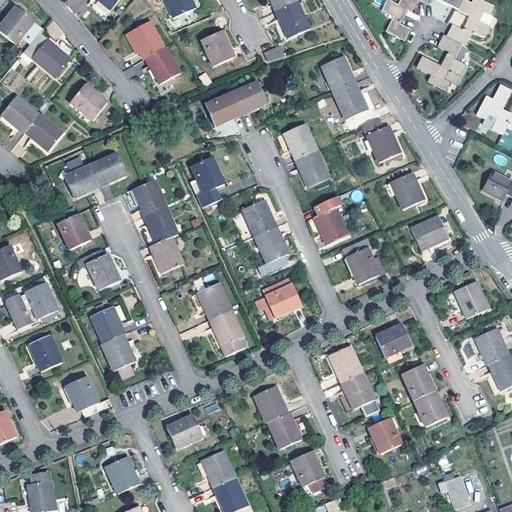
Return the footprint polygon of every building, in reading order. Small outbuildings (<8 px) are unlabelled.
[(118,0),(98,0),(111,10),(118,0)] [(195,8),(191,0),(158,0),(167,20),(172,18),(195,8)] [(297,3),(296,0),(269,0),(275,13),(297,3)] [(403,41),(409,30),(400,25),(406,11),(410,13),(416,0),(400,0),(397,5),(387,0),(381,12),(393,18),(386,32),(403,41)] [(457,10),(462,0),(417,0),(428,5),(430,0),(437,0),(454,9),(457,10)] [(464,0),(462,0),(457,10),(469,17),(461,31),(452,26),(446,37),(461,45),(464,46),(472,32),(483,38),(489,26),(479,21),(483,13),(488,15),(492,6),(479,0),(471,0),(471,3),(464,0)] [(297,3),(275,13),(287,39),(309,30),(297,3)] [(21,38),(29,45),(38,34),(41,29),(16,8),(0,27),(0,32),(15,45),(21,38)] [(44,28),(55,41),(64,34),(53,21),(44,28)] [(145,60),(165,49),(150,22),(128,33),(143,60),(145,60)] [(233,58),(222,32),(201,42),(205,50),(208,59),(212,67),(233,58)] [(70,60),(38,34),(29,45),(23,52),(55,78),(70,60)] [(453,60),(461,45),(446,37),(443,35),(437,46),(447,52),(440,66),(422,57),(416,68),(430,76),(427,82),(445,91),(449,83),(454,86),(465,65),(453,60)] [(165,49),(145,60),(159,85),(180,73),(166,48),(165,49)] [(276,48),(263,54),(267,62),(280,58),(276,48)] [(208,59),(205,50),(199,53),(203,61),(208,59)] [(355,85),(343,57),(321,67),(333,94),(355,85)] [(34,86),(45,76),(36,67),(26,77),(34,86)] [(209,82),(204,73),(199,76),(204,85),(209,82)] [(358,83),(360,88),(371,83),(369,78),(358,83)] [(231,94),(240,116),(267,104),(257,82),(231,94)] [(106,103),(84,85),(70,104),(92,121),(106,103)] [(355,85),(333,94),(345,120),(367,110),(355,85)] [(511,114),(502,109),(511,92),(500,86),(492,100),(486,96),(476,115),(484,119),(487,114),(496,119),(490,129),(502,134),(505,128),(511,131),(511,114)] [(240,116),(231,94),(205,105),(214,128),(240,116)] [(25,133),(39,115),(16,97),(1,115),(24,134),(25,133)] [(145,106),(135,109),(139,119),(149,115),(145,106)] [(39,115),(25,133),(48,152),(63,133),(40,114),(39,115)] [(295,161),(317,152),(305,125),(283,135),(295,161)] [(400,153),(388,127),(366,136),(378,163),(400,153)] [(317,152),(295,161),(307,189),(329,179),(317,152)] [(126,176),(116,154),(90,165),(100,187),(126,176)] [(191,168),(197,181),(190,184),(196,197),(202,209),(219,202),(214,190),(224,185),(212,159),(191,168)] [(90,165),(82,169),(79,162),(70,166),(73,173),(64,177),(74,200),(100,187),(90,165)] [(511,199),(511,182),(492,172),(481,191),(502,202),(506,196),(511,199)] [(423,201),(411,175),(390,184),(402,211),(423,201)] [(145,217),(168,208),(156,180),(145,184),(129,192),(136,207),(140,206),(141,210),(145,217)] [(313,219),(307,222),(317,242),(323,239),(326,246),(347,236),(336,210),(340,208),(336,199),(313,209),(317,218),(313,219)] [(254,238),(277,228),(264,201),(242,211),(254,238)] [(168,208),(145,217),(157,245),(171,239),(180,235),(168,208)] [(91,241),(78,215),(67,220),(57,225),(70,251),(91,241)] [(447,239),(437,217),(411,229),(421,251),(447,239)] [(277,228),(254,238),(266,265),(289,254),(277,228)] [(183,265),(171,239),(157,245),(149,248),(161,275),(183,265)] [(365,240),(342,250),(358,285),(377,276),(378,277),(383,275),(375,257),(371,260),(366,250),(369,249),(365,240)] [(21,272),(10,246),(0,250),(0,281),(0,282),(21,272)] [(104,258),(100,250),(78,261),(82,269),(87,267),(98,291),(120,281),(108,256),(104,258)] [(197,291),(204,288),(201,278),(194,280),(197,291)] [(454,292),(461,309),(466,319),(487,309),(475,283),(454,292)] [(59,310),(47,284),(25,294),(26,296),(32,310),(36,320),(59,310)] [(231,311),(219,284),(197,294),(209,321),(231,311)] [(265,297),(276,320),(301,307),(291,286),(265,297)] [(461,309),(454,292),(448,295),(455,311),(461,309)] [(32,310),(26,296),(20,298),(19,296),(7,302),(5,305),(17,332),(32,325),(27,312),(32,310)] [(276,320),(265,297),(260,300),(264,310),(270,322),(276,320)] [(260,312),(264,310),(260,300),(255,303),(260,312)] [(92,318),(103,344),(123,335),(125,334),(113,308),(92,318)] [(231,311),(209,321),(225,356),(244,348),(241,339),(244,338),(231,311)] [(180,334),(183,341),(209,329),(206,322),(180,334)] [(411,347),(401,326),(376,337),(385,358),(411,347)] [(488,365),(509,356),(496,330),(474,339),(487,366),(488,365)] [(103,344),(102,345),(114,371),(118,370),(131,364),(135,362),(127,343),(123,335),(103,344)] [(62,363),(51,337),(29,346),(33,355),(41,372),(62,363)] [(340,384),(363,374),(351,348),(329,358),(340,384)] [(509,356),(488,365),(500,392),(511,386),(511,361),(509,356)] [(131,364),(118,370),(123,381),(137,375),(131,364)] [(435,393),(423,367),(401,376),(413,403),(435,393)] [(65,387),(87,378),(84,372),(58,384),(60,390),(65,387)] [(363,374),(340,384),(352,410),(375,400),(363,374)] [(99,403),(87,378),(65,387),(77,413),(81,411),(85,417),(111,406),(108,399),(99,403)] [(266,423),(287,414),(275,388),(254,397),(266,424),(266,423)] [(435,393),(413,403),(424,428),(446,418),(435,393)] [(340,397),(346,411),(350,409),(344,395),(340,397)] [(205,408),(207,414),(219,409),(216,403),(205,408)] [(0,444),(16,438),(5,412),(0,413),(0,444)] [(287,414),(266,423),(279,450),(301,440),(289,413),(287,414)] [(202,437),(193,416),(166,428),(176,449),(202,437)] [(401,445),(389,419),(368,429),(379,455),(401,445)] [(235,479),(223,452),(201,461),(213,489),(235,479)] [(307,495),(321,489),(317,481),(323,479),(324,478),(312,452),(291,462),(302,488),(304,487),(307,495)] [(118,494),(139,485),(127,458),(106,468),(118,494)] [(453,474),(443,478),(454,511),(471,505),(461,477),(455,479),(453,474)] [(235,479),(213,489),(223,511),(231,511),(247,505),(235,479)] [(326,487),(323,479),(317,481),(321,489),(326,487)] [(47,511),(55,510),(50,481),(27,485),(32,511),(47,511)] [(325,505),(327,511),(332,511),(343,508),(339,499),(325,505)]
